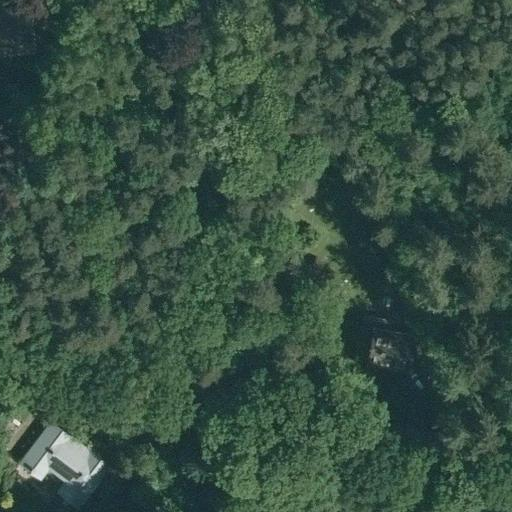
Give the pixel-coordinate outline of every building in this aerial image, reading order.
[(0,37),(6,37),(8,49),(31,46),(26,4),(0,7),(0,37)] [(369,199),(364,183),(352,187),(358,203),(369,199)] [(243,188),(247,195),(252,192),(249,185),(243,188)] [(410,317),(409,320),(415,321),(419,321),(426,320),(420,300),(413,281),(402,284),(402,298),(399,315),(410,317)] [(410,317),(399,315),(399,318),(365,312),(361,338),(370,340),(367,357),(407,365),(409,353),(413,354),(419,321),(415,321),(409,320),(410,317)] [(55,490),(78,507),(111,463),(49,417),(17,461),(39,477),(46,467),(63,479),(55,490)]
